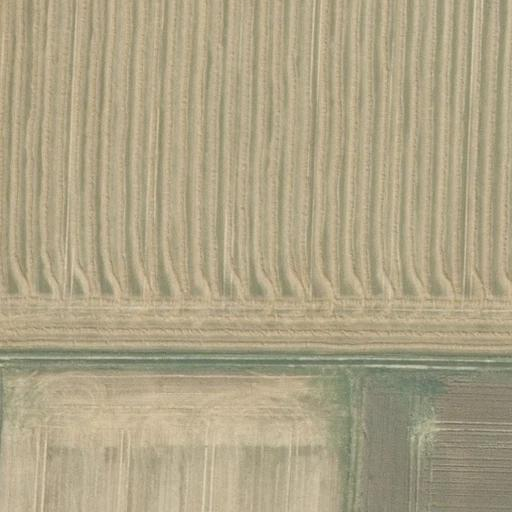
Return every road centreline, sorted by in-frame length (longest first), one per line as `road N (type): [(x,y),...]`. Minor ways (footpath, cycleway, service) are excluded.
road 1 (track): [(511,379),(0,371)]
road 2 (track): [(341,376),(339,511)]
